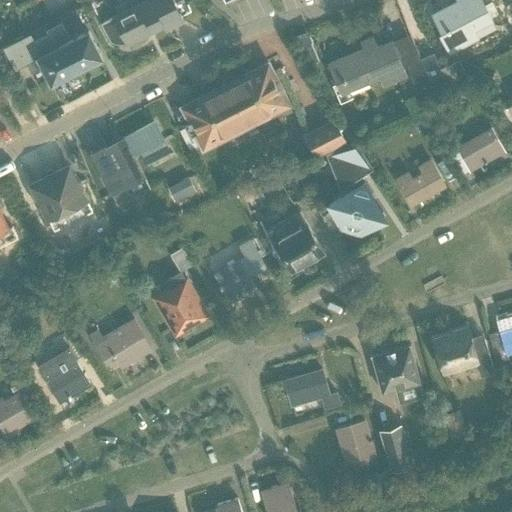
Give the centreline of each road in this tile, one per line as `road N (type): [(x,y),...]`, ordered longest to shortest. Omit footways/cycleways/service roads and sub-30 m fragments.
road 1 (residential): [(353,0),(250,30),(0,156)]
road 2 (residential): [(511,187),(231,348)]
road 3 (residential): [(92,511),(272,455),(231,348)]
road 4 (residential): [(231,348),(266,356),(511,283)]
road 5 (residential): [(0,479),(231,348)]
